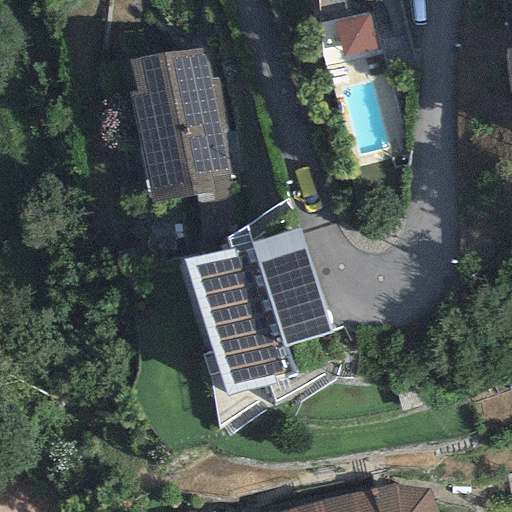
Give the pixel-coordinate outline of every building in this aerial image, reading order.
[(368,6),(330,16),(338,49),(376,39),(368,6)] [(128,94),(148,204),(230,190),(227,170),(220,132),(231,130),(222,78),(209,80),(202,46),(130,59),(136,93),(128,94)] [(511,47),(503,48),(511,127),(511,47)] [(229,247),(183,260),(221,395),(292,376),(284,346),(329,334),(299,228),(250,241),(246,227),(224,238),(229,247)] [(437,511),(429,488),(391,483),(283,511),(437,511)]
